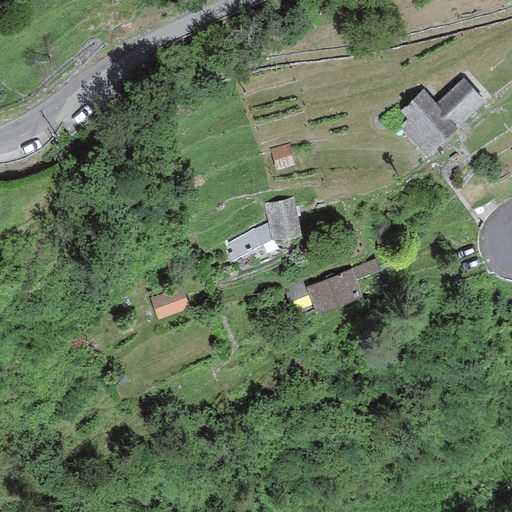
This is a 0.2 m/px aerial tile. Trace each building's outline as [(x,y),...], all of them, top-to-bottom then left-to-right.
[(407,120),(399,126),(426,156),(485,103),(463,78),(436,103),(423,89),(399,111),(407,120)] [(289,144),(270,150),(276,171),(295,166),(289,144)] [(293,197),(263,203),(267,223),(271,241),(301,236),(293,197)] [(232,262),(271,241),(267,223),(254,230),(253,229),(228,243),(232,252),(227,254),(232,262)] [(375,260),(351,269),(355,280),(379,270),(375,260)] [(351,269),(306,287),(317,315),(362,298),(355,280),(351,269)] [(288,302),(308,295),(303,281),(283,288),(288,302)] [(182,288),(151,299),(158,319),(190,308),(182,288)]
